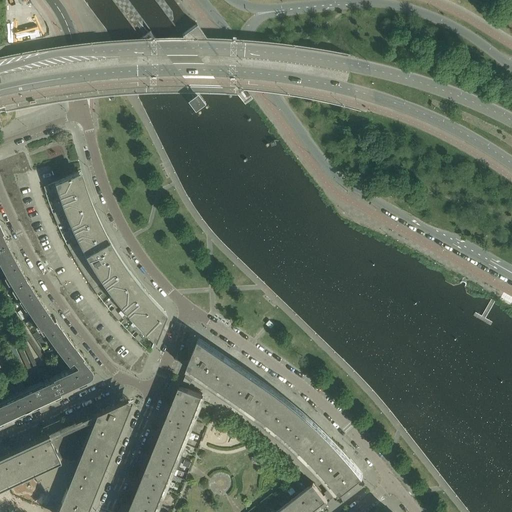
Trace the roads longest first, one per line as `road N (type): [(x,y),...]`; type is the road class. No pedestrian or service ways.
road 1 (secondary): [(0,87),(136,68),(273,74),(417,111),(511,163)]
road 2 (secondary): [(511,120),(391,73),(269,51),(86,51),(0,68)]
road 3 (tertiary): [(249,61),(337,180),(452,241)]
road 4 (residential): [(188,308),(311,393),(393,482)]
road 5 (tertiary): [(511,68),(457,29),(404,7),(284,9)]
road 6 (residential): [(121,381),(50,288),(0,193)]
road 7 (residential): [(188,308),(128,237),(85,115)]
road 8 (residential): [(121,381),(0,438)]
road 9 (residential): [(106,511),(155,391)]
road 10 (tertiary): [(85,115),(70,33),(53,0)]
